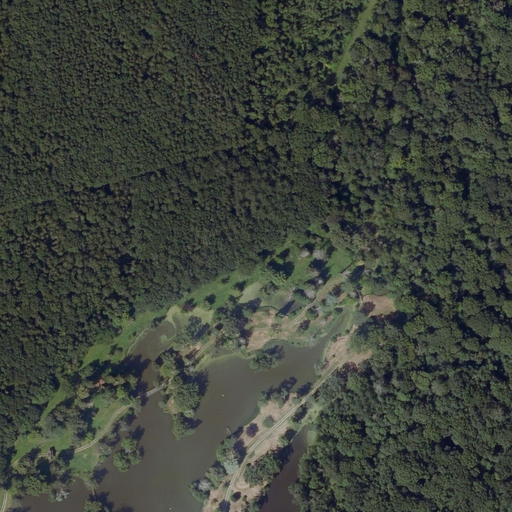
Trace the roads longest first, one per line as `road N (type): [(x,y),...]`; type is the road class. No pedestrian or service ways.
road 1 (unclassified): [(106,426),(213,339),(288,324),(325,286),(345,281),(361,323),(352,349),(241,458),(222,511)]
road 2 (unclassified): [(106,426),(77,450),(14,461),(0,511)]
